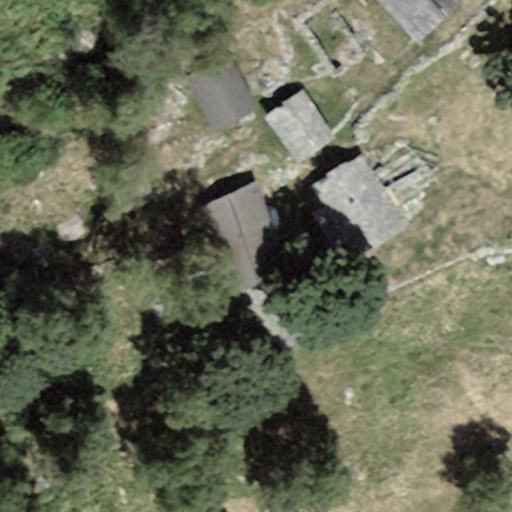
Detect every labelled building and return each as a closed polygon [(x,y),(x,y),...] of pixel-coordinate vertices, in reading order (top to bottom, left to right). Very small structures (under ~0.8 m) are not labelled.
[(371,0),(414,47),(466,0),(371,0)] [(226,53),(183,76),(212,129),(256,106),(226,53)] [(336,134),(298,86),(260,115),(298,164),(336,134)] [(407,223),(359,152),(309,186),(357,257),(407,223)] [(254,181),(202,201),(234,287),(286,267),(254,181)]
